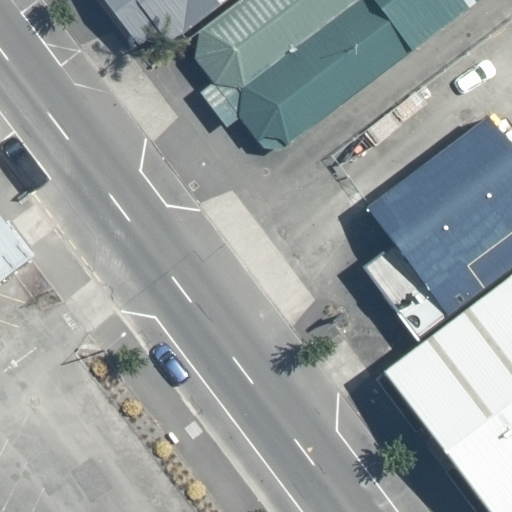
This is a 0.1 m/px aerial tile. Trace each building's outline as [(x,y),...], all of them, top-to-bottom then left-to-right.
[(190,0),(84,0),(106,28),(131,9),(149,32),(190,0)] [(242,0),(193,36),(191,55),(255,138),(289,143),(482,0),(242,0)] [(511,224),(511,164),(457,93),(318,201),(403,309),(511,224)] [(511,96),(496,108),(511,129),(511,96)] [(487,511),(511,493),(511,245),(354,368),(466,511),(487,511)]
